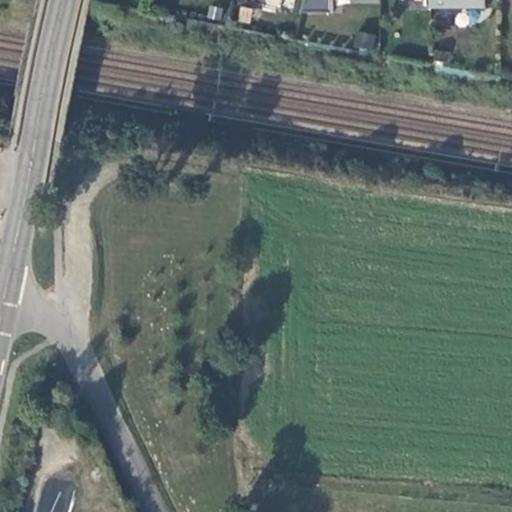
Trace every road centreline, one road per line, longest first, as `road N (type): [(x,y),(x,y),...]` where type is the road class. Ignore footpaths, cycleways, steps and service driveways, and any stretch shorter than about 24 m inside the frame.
road 1 (track): [(245,176),(130,168),(88,184),(79,202),(75,293),(60,328)]
road 2 (secondary): [(65,0),(0,302)]
road 3 (unclassified): [(157,511),(68,338),(54,322),(0,302)]
